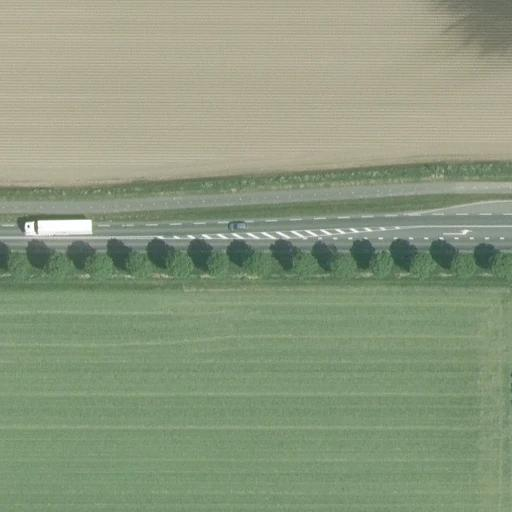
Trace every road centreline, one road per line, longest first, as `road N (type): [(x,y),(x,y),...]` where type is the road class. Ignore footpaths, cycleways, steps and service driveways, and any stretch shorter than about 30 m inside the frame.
road 1 (primary): [(143,238),(156,246),(511,246)]
road 2 (primary): [(511,221),(156,231),(143,238)]
road 3 (primary): [(143,238),(0,238)]
